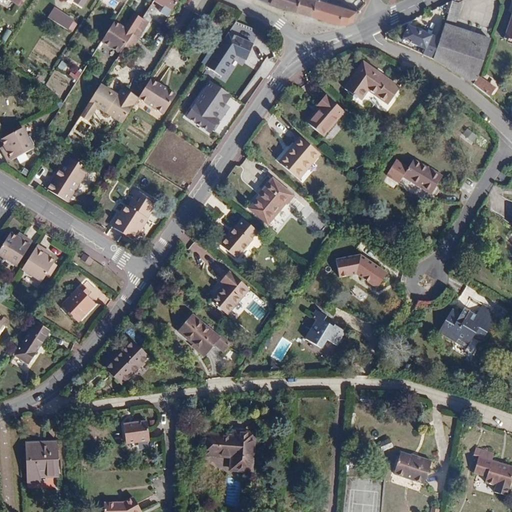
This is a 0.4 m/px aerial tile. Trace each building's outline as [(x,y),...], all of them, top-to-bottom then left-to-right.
[(87,0),(67,0),(82,9),(87,0)] [(179,0),(154,0),(153,2),(163,8),(159,14),(167,19),(179,0)] [(313,0),(270,0),(269,3),(295,11),(309,16),(313,0)] [(358,12),(360,10),(345,6),(344,8),(331,4),(331,1),(326,0),(325,2),(319,0),(317,0),(313,0),(309,16),(340,25),(347,24),(356,20),(358,12)] [(433,59),(473,85),(478,77),(490,40),(454,28),(462,5),(453,2),(448,13),(438,39),(433,59)] [(135,31),(120,54),(116,60),(123,64),(159,9),(152,5),(135,31)] [(48,17),(68,30),(74,21),(54,8),(48,17)] [(511,11),(502,38),(506,40),(506,41),(509,42),(509,41),(511,41),(511,11)] [(125,29),(115,22),(102,42),(120,54),(135,31),(127,25),(125,29)] [(261,42),(233,26),(210,66),(230,76),(241,57),(249,62),(261,42)] [(423,55),(433,59),(438,39),(408,26),(402,40),(425,50),(423,55)] [(0,43),(3,46),(12,31),(7,28),(0,39),(0,43)] [(239,100),(248,105),(275,63),(267,57),(239,100)] [(62,61),(58,67),(68,73),(71,66),(62,61)] [(388,104),(400,88),(363,62),(344,89),(360,101),(368,90),(388,104)] [(55,72),(46,84),(60,95),(69,84),(55,72)] [(473,85),(489,98),(495,88),(482,79),(478,77),(473,85)] [(237,94),(213,78),(188,116),(216,135),(233,109),(229,106),(237,94)] [(167,90),(151,79),(138,99),(154,109),(167,90)] [(90,102),(80,116),(92,124),(101,110),(106,113),(122,123),(138,99),(139,97),(123,87),(118,95),(101,84),(90,102)] [(175,96),(167,90),(154,109),(162,114),(175,96)] [(324,137),(344,113),(325,96),(317,105),(320,108),(307,123),(324,137)] [(7,149),(2,152),(8,163),(34,149),(23,129),(2,140),(5,146),(7,149)] [(320,154),(300,137),(292,146),(294,147),(280,164),(297,178),(311,162),(312,163),(320,154)] [(88,170),(68,157),(47,189),(67,203),(88,170)] [(431,194),(442,176),(433,170),(432,171),(426,168),(427,167),(414,159),(403,176),(431,194)] [(268,224),(285,204),(287,205),(294,196),(273,179),(248,208),(268,224)] [(145,217),(154,204),(139,194),(140,192),(134,188),(130,195),(134,198),(129,207),(125,205),(111,227),(134,241),(148,219),(147,218),(145,217)] [(156,205),(154,204),(145,217),(147,218),(156,205)] [(236,258),(258,233),(242,219),(220,245),(236,258)] [(20,239),(16,236),(11,233),(0,250),(0,255),(17,266),(32,242),(22,235),(20,239)] [(48,252),(38,245),(22,270),(42,282),(56,261),(50,257),(46,255),(48,252)] [(80,259),(90,266),(94,261),(84,254),(80,259)] [(380,290),(391,272),(363,254),(337,260),(342,279),(357,275),(380,290)] [(227,314),(249,289),(228,271),(220,281),(225,284),(211,301),(227,314)] [(80,290),(63,308),(77,322),(94,303),(86,296),(90,291),(82,283),(78,288),(80,290)] [(459,337),(469,343),(472,338),(481,343),(493,324),(487,320),(491,313),(490,309),(482,304),(476,315),(473,319),(467,315),(469,311),(470,311),(464,307),(460,315),(452,309),(438,332),(456,342),(459,337)] [(336,345),(345,331),(335,325),(333,327),(324,321),(327,316),(317,310),(312,318),(316,320),(305,339),(321,349),(327,339),(336,345)] [(196,345),(194,348),(204,356),(220,338),(192,315),(179,331),(193,343),(196,345)] [(0,329),(2,326),(6,327),(9,322),(3,318),(0,322),(0,321),(0,329)] [(28,364),(49,332),(35,324),(15,356),(28,364)] [(466,348),(469,343),(459,337),(456,342),(466,348)] [(122,386),(149,358),(133,342),(106,370),(122,386)] [(149,441),(147,422),(124,425),(126,444),(149,441)] [(206,455),(232,457),(231,471),(251,472),(254,434),(233,432),(233,437),(207,435),(206,455)] [(383,452),(392,448),(389,440),(380,444),(383,452)] [(58,475),(57,442),(44,442),(44,446),(36,446),(36,444),(26,444),(27,483),(38,482),(38,476),(58,475)] [(417,457),(416,458),(400,453),(394,474),(423,484),(431,462),(417,457)] [(474,472),(486,476),(484,482),(496,486),(494,493),(506,497),(511,476),(511,466),(491,460),(492,460),(479,456),(474,472)] [(103,503),(103,511),(141,511),(133,498),(125,502),(103,503)]
